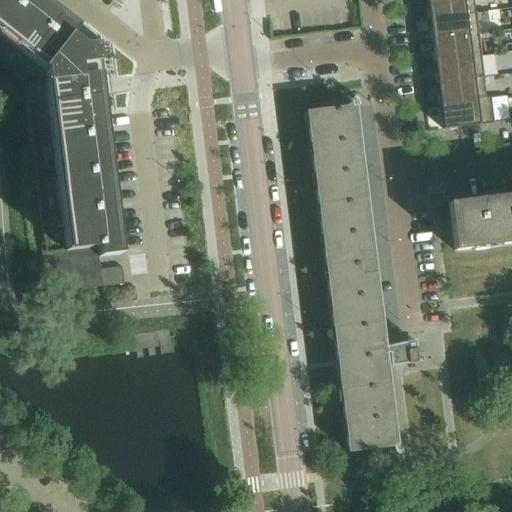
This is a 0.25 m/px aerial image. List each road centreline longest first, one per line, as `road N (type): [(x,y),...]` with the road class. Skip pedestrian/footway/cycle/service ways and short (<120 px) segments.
road 1 (unclassified): [(296,511),(238,57)]
road 2 (residential): [(511,161),(394,176),(377,52)]
road 3 (unclassified): [(238,57),(273,63),(377,52)]
